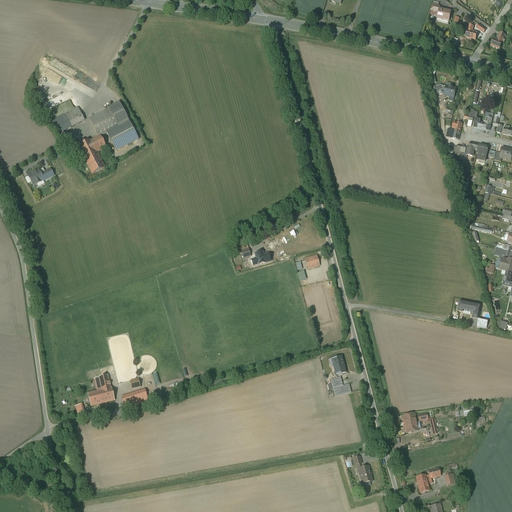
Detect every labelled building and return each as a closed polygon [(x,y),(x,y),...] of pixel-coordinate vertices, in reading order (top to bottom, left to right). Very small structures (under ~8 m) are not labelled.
[(432,5),(430,11),(439,13),(437,19),(449,22),(451,13),(437,10),(438,6),(432,5)] [(484,33),(486,30),(479,25),(476,28),(484,33)] [(474,27),(469,26),(468,31),(466,39),(475,41),(478,32),(473,31),(474,27)] [(496,40),(494,39),(491,47),(499,51),(502,43),(504,44),(505,41),(504,40),(506,35),(500,33),(499,37),(497,36),(496,40)] [(446,87),(440,85),(437,87),(439,95),(443,94),(444,95),(446,87)] [(444,95),(454,98),(456,89),(446,87),(444,95)] [(47,98),(38,91),(33,98),(42,105),(47,98)] [(64,133),(86,122),(79,108),(64,115),(56,100),(43,107),(63,144),(69,141),(64,133)] [(121,104),(90,119),(99,137),(108,133),(117,153),(139,142),(121,104)] [(465,120),(472,121),(474,114),(470,113),(470,110),(467,109),(465,120)] [(484,123),(481,122),(481,120),(476,118),(474,128),(482,130),(484,123)] [(484,123),(482,130),(490,132),(492,121),(487,120),(487,123),(484,123)] [(497,133),(501,134),(503,126),(500,125),(500,121),(496,120),(494,127),(499,128),(497,133)] [(454,131),(460,132),(462,125),(454,123),(452,129),(455,129),(454,131)] [(511,136),(511,129),(509,129),(510,127),(505,125),(502,135),(511,138),(511,136)] [(446,138),(458,140),(460,132),(454,131),(448,130),(446,138)] [(100,137),(79,148),(93,176),(107,169),(99,153),(106,149),(100,137)] [(478,145),(470,143),(469,149),(468,149),(467,155),(466,156),(467,156),(472,157),(474,150),(477,151),(478,145)] [(485,153),(486,147),(478,145),(477,151),(480,152),(478,161),(485,162),(487,153),(485,153)] [(465,155),(466,148),(458,146),(457,149),(449,147),(448,154),(460,156),(460,153),(465,155)] [(511,154),(511,150),(502,149),(501,154),(500,158),(502,159),(511,161),(511,154)] [(39,171),(32,174),(32,173),(27,175),(33,186),(36,184),(37,185),(40,183),(40,182),(43,180),(39,171)] [(511,221),(511,217),(503,215),(502,219),(504,220),(504,222),(508,223),(509,221),(511,221)] [(247,245),(240,247),(244,259),(250,257),(247,245)] [(510,252),(511,248),(504,246),(502,250),(501,250),(499,258),(508,260),(509,258),(510,252)] [(263,253),(255,255),(256,260),(252,261),(253,267),(266,263),(263,253)] [(317,257),(305,260),(308,269),(319,266),(317,257)] [(509,260),(502,259),(500,270),(506,272),(511,273),(511,260),(509,260)] [(486,273),(493,274),(494,266),(490,265),(490,269),(487,269),(486,273)] [(511,281),(510,281),(511,273),(506,272),(503,286),(511,287),(511,281)] [(480,307),(460,302),(459,310),(460,310),(460,312),(464,312),(464,311),(474,313),(473,318),(478,319),(480,307)] [(509,324),(502,322),(500,330),(507,331),(509,324)] [(344,357),(329,361),(332,369),(335,368),(337,376),(347,373),(344,357)] [(108,376),(95,380),(98,392),(100,404),(114,400),(108,376)] [(341,378),(330,380),(335,398),(351,393),(349,385),(343,387),(341,378)] [(138,380),(130,382),(132,389),(140,388),(138,380)] [(145,390),(122,397),(125,408),(148,401),(145,390)] [(98,392),(88,395),(91,406),(100,404),(98,392)] [(473,409),(462,411),(464,418),(475,416),(473,409)] [(417,414),(403,417),(406,435),(421,432),(417,414)] [(435,420),(430,421),(433,435),(438,434),(435,420)] [(364,469),(361,457),(351,460),(353,468),(358,466),(359,470),(364,469)] [(374,483),(370,467),(364,469),(359,470),(363,485),(374,483)] [(429,476),(430,479),(441,477),(439,469),(428,472),(429,476)] [(425,476),(416,479),(420,494),(429,491),(427,486),(432,484),(430,479),(429,476),(425,477),(425,476)] [(445,478),(447,486),(454,484),(452,476),(445,478)]
